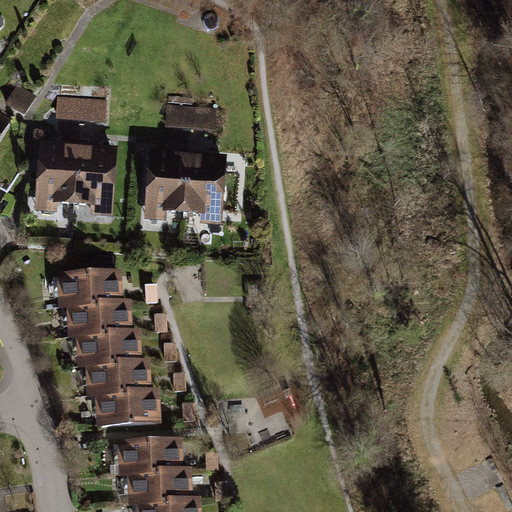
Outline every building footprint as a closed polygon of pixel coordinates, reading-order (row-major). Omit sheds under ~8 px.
[(19,86),(7,105),(24,116),(37,97),(19,86)] [(108,123),(109,96),(59,94),(58,122),(108,123)] [(218,131),(218,106),(168,106),(168,131),(218,131)] [(0,147),(12,128),(0,120),(0,147)] [(74,212),(79,148),(60,147),(40,145),(35,214),(58,215),(58,211),(74,212)] [(79,148),(74,212),(91,213),(91,218),(111,219),(116,150),(100,149),(79,148)] [(185,220),(190,159),(173,157),(151,156),(146,222),(169,224),(169,219),(185,220)] [(190,159),(185,220),(201,222),(201,227),(222,228),(227,161),(213,160),(190,159)] [(61,314),(68,314),(123,310),(121,291),(120,276),(59,280),(61,314)] [(70,344),(77,344),(133,340),(132,321),(132,310),(123,310),(68,314),(70,344)] [(79,374),(87,373),(143,370),(142,349),(141,339),(133,340),(77,344),(79,374)] [(89,404),(96,403),(153,400),(151,379),(151,369),(143,370),(87,373),(89,404)] [(159,399),(153,400),(96,403),(97,432),(161,428),(160,409),(159,399)] [(121,483),(128,483),(185,479),(183,459),(182,444),(119,449),(121,483)] [(193,478),(185,479),(128,483),(130,511),(147,511),(195,509),(193,488),(193,478)]
